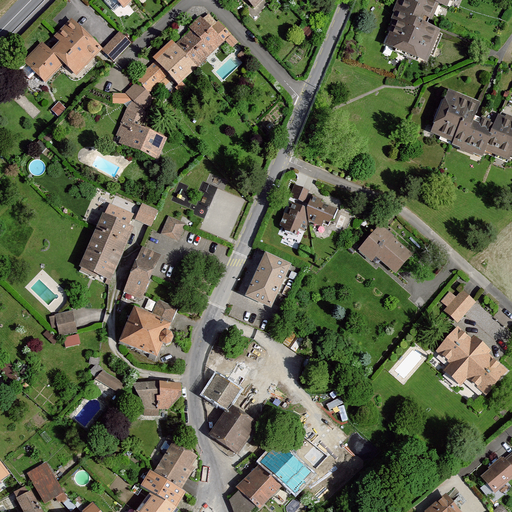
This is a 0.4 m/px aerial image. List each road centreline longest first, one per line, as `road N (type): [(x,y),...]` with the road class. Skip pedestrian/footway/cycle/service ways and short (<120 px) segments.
road 1 (residential): [(281,158),(200,359),(195,395),(213,487)]
road 2 (residential): [(281,158),(384,199),(511,307)]
road 3 (residential): [(347,0),(281,158)]
